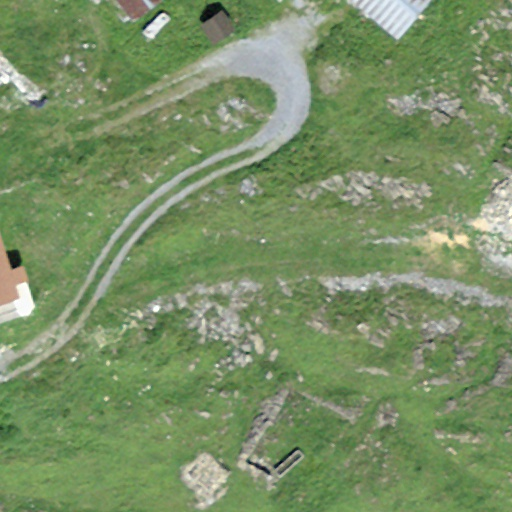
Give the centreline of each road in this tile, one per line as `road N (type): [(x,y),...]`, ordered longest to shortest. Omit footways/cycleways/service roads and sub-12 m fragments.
road 1 (track): [(0,372),(58,338),(124,240),(167,195),(273,140),(293,101),(280,75),(253,60),(218,67),(38,145),(3,169)]
road 2 (track): [(87,296),(140,294),(227,258),(424,258),(511,280)]
